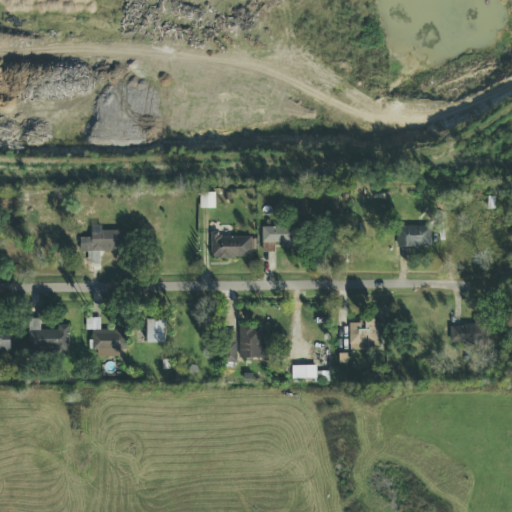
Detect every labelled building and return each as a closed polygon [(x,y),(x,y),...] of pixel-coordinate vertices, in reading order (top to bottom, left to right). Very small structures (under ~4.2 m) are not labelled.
[(200,209),(215,209),(215,194),(200,194),(200,209)] [(428,248),(428,227),(398,227),(398,248),(428,248)] [(263,228),(263,252),(278,252),(278,228),(263,228)] [(123,230),(90,231),(90,238),(79,238),(80,253),(123,252),(123,230)] [(211,259),(252,259),(252,236),(211,236),(211,259)] [(147,344),(165,344),(165,319),(147,319),(147,344)] [(474,327),(450,327),(450,345),(491,345),(491,319),(474,319),(474,327)] [(40,321),(29,321),(29,353),(69,353),(69,328),(40,328),(40,321)] [(349,346),(381,346),(381,323),(349,323),(349,346)] [(240,327),(240,359),(261,359),(261,327),(240,327)] [(0,355),(11,355),(11,328),(0,328),(0,355)] [(93,357),(123,357),(123,331),(93,331),(93,357)] [(236,363),(236,334),(223,334),(223,363),(236,363)] [(316,367),(296,367),(296,379),(316,379),(316,367)]
